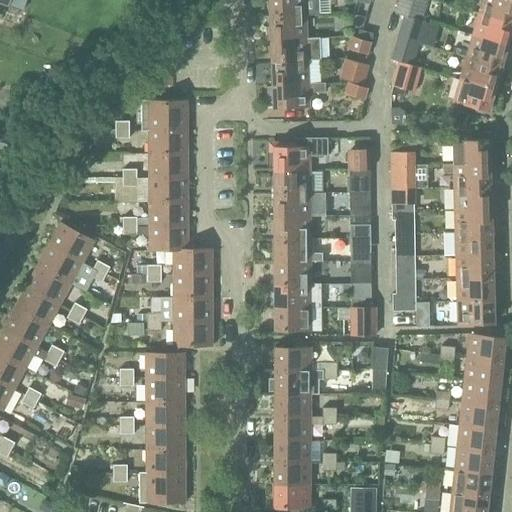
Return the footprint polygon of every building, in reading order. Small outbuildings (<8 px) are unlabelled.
[(317,0),(268,0),(269,17),(306,16),(318,16),(317,0)] [(398,0),(395,13),(422,21),(427,0),(398,0)] [(511,22),(511,0),(481,0),(478,13),(511,22)] [(403,17),(397,38),(418,44),(424,23),(421,22),(422,21),(395,13),(395,14),(403,17)] [(507,45),(511,26),(511,22),(478,13),(472,35),(507,45)] [(306,16),(269,17),(270,40),(307,39),(306,16)] [(368,32),(362,31),(359,30),(357,39),(369,42),(372,33),(368,32)] [(465,57),(501,67),(507,45),(472,35),(465,57)] [(366,55),(367,51),(369,42),(357,39),(350,37),(346,49),(366,55)] [(319,38),(307,39),(270,40),(271,63),(308,61),(319,61),(319,38)] [(391,60),(397,62),(412,66),(418,44),(397,38),(391,60)] [(494,89),(501,67),(465,57),(459,79),(494,89)] [(308,61),(271,63),(272,85),(308,84),(308,61)] [(363,86),(365,78),(368,68),(344,61),(339,79),(356,84),(363,86)] [(412,66),(397,62),(391,85),(413,91),(417,76),(419,69),(412,67),(412,66)] [(370,80),(365,78),(363,86),(356,84),(355,86),(349,85),(343,106),(361,111),(367,88),(370,80)] [(488,111),(494,89),(459,79),(453,101),(488,111)] [(309,108),(308,84),(272,85),(272,87),(267,88),(267,101),(272,101),(273,109),(309,108)] [(141,125),(187,125),(187,101),(141,101),(141,125)] [(114,122),(114,131),(129,131),(129,122),(114,122)] [(148,132),(148,150),(187,150),(187,125),(141,125),(141,131),(148,132)] [(129,139),(129,131),(114,131),(114,139),(129,139)] [(273,147),(273,171),(310,170),(309,157),(326,157),(326,139),(293,139),(293,147),(273,147)] [(453,164),(489,163),(488,139),(452,140),(453,164)] [(148,150),(148,175),(187,175),(187,150),(148,150)] [(347,170),(367,170),(367,152),(347,152),(347,170)] [(413,152),(391,152),(390,152),(390,165),(413,165),(413,152)] [(494,163),(489,163),(453,164),(453,187),(494,185),(494,163)] [(390,165),(391,188),(413,188),(413,165),(390,165)] [(122,170),(122,179),(136,178),(136,170),(122,170)] [(310,193),(310,170),(273,171),(273,193),(310,193)] [(347,170),(347,193),(368,193),(367,170),(347,170)] [(148,175),(148,200),(187,200),(187,175),(148,175)] [(136,178),(122,179),(122,187),(136,187),(136,178)] [(494,185),(453,187),(454,210),(490,209),(495,208),(494,185)] [(391,188),(391,211),(413,211),(413,188),(391,188)] [(273,193),(273,216),(310,216),(310,193),(273,193)] [(347,193),(348,216),(368,216),(368,193),(347,193)] [(148,200),(148,224),(187,224),(187,200),(148,200)] [(490,209),(454,210),(454,233),(491,232),(490,209)] [(414,219),(413,211),(391,211),(391,220),(399,220),(399,234),(413,234),(414,219)] [(310,239),(310,216),(273,216),(273,239),(310,239)] [(368,225),(368,216),(348,216),(348,226),(368,225)] [(122,227),(136,227),(136,218),(122,218),(122,227)] [(60,223),(48,244),(82,262),(94,241),(60,223)] [(148,224),(148,249),(187,249),(187,224),(148,224)] [(136,227),(122,227),(122,235),(136,235),(136,227)] [(492,254),(491,232),(454,233),(445,233),(446,256),(455,255),(492,254)] [(273,239),(273,262),(310,262),(310,239),(273,239)] [(71,284),(82,262),(48,244),(37,265),(71,284)] [(399,248),(400,257),(414,257),(414,248),(399,248)] [(211,249),(187,249),(148,249),(148,252),(172,252),(172,274),(211,274),(211,249)] [(349,254),(349,262),(369,262),(369,253),(349,254)] [(455,255),(456,278),(492,277),(492,254),(455,255)] [(414,271),(414,257),(400,257),(400,280),(414,279),(421,279),(421,271),(414,271)] [(97,261),(93,269),(105,275),(109,268),(97,261)] [(310,284),(310,262),(273,262),(274,285),(310,285),(310,284)] [(370,285),(369,262),(349,262),(350,285),(369,285),(370,285)] [(60,305),(71,284),(37,265),(26,287),(60,305)] [(147,275),(160,275),(160,266),(147,266),(147,275)] [(105,275),(93,269),(89,276),(101,283),(105,275)] [(212,298),(211,274),(172,274),(173,298),(212,298)] [(161,283),(160,275),(147,275),(147,283),(161,283)] [(492,277),(456,278),(456,301),(493,300),(492,277)] [(310,285),(274,285),(274,308),(310,308),(320,308),(320,284),(310,284),(310,285)] [(350,285),(349,308),(368,308),(368,300),(369,300),(369,285),(350,285)] [(48,326),(60,305),(26,287),(14,308),(48,326)] [(212,323),(212,298),(173,298),(173,323),(212,323)] [(493,300),(456,301),(457,325),(494,324),(493,300)] [(415,311),(415,302),(400,303),(400,311),(415,311)] [(74,304),(70,311),(82,318),(86,310),(74,304)] [(3,329),(37,347),(48,326),(14,308),(3,329)] [(310,308),(274,308),(274,331),(311,331),(310,308)] [(349,308),(349,337),(374,337),(373,316),(377,316),(377,308),(368,309),(368,308),(349,308)] [(82,318),(70,311),(66,318),(78,325),(82,318)] [(147,314),(147,323),(161,323),(160,314),(147,314)] [(161,331),(161,323),(147,323),(147,331),(161,331)] [(173,347),(194,347),(212,347),(212,323),(173,323),(173,347)] [(0,355),(25,369),(37,347),(3,329),(0,334),(0,355)] [(466,357),(502,361),(505,338),(468,334),(466,357)] [(51,346),(47,353),(59,360),(63,352),(51,346)] [(371,369),(385,370),(387,348),(372,347),(371,369)] [(440,355),(454,356),(455,348),(440,347),(440,355)] [(274,370),(310,371),(311,348),(274,348),(274,370)] [(59,360),(47,353),(43,361),(55,367),(59,360)] [(145,378),(184,378),(183,353),(145,353),(145,378)] [(0,382),(14,390),(25,369),(0,355),(0,382)] [(454,356),(440,355),(439,363),(453,365),(454,356)] [(500,383),(502,361),(466,357),(463,379),(500,383)] [(322,363),(322,371),(336,371),(336,363),(322,363)] [(119,378),(133,378),(133,370),(119,370),(119,378)] [(273,393),(310,394),(310,371),(274,370),(274,379),(268,379),(268,392),(273,392),(273,393)] [(133,378),(119,378),(119,387),(133,387),(133,378)] [(145,378),(145,403),(184,403),(184,378),(145,378)] [(463,379),(461,402),(497,406),(500,383),(463,379)] [(14,390),(0,382),(0,410),(2,411),(14,390)] [(28,388),(24,395),(37,402),(41,395),(28,388)] [(436,392),(435,400),(448,402),(449,393),(436,392)] [(273,416),(310,417),(310,394),(273,393),(273,416)] [(37,402),(24,395),(20,403),(33,409),(37,402)] [(448,402),(435,400),(434,409),(448,410),(448,402)] [(458,425),(495,429),(497,406),(461,402),(458,425)] [(184,428),(184,403),(145,403),(145,429),(184,428)] [(322,408),(322,417),(336,417),(336,408),(322,408)] [(273,439),(310,440),(310,417),(273,416),(273,439)] [(336,417),(322,417),(322,425),(336,425),(336,417)] [(119,418),(119,426),(133,426),(133,418),(119,418)] [(495,429),(458,425),(456,448),(492,452),(495,429)] [(133,426),(119,426),(119,435),(133,435),(133,426)] [(184,453),(184,428),(145,429),(145,454),(184,453)] [(0,441),(0,445),(11,451),(15,443),(2,437),(0,441)] [(431,437),(430,446),(444,447),(445,439),(431,437)] [(310,440),(273,439),(273,462),(310,463),(310,440)] [(0,454),(7,458),(11,451),(0,445),(0,454)] [(444,447),(430,446),(429,454),(443,456),(444,447)] [(492,452),(456,448),(453,471),(490,475),(492,452)] [(138,473),(138,479),(184,478),(184,453),(145,454),(145,473),(138,473)] [(322,454),(322,462),(336,462),(336,454),(322,454)] [(273,462),(273,485),(309,485),(310,463),(273,462)] [(336,471),(336,462),(322,462),(322,471),(336,471)] [(112,466),(112,475),(126,474),(126,466),(112,466)] [(490,475),(453,471),(451,494),(487,497),(490,475)] [(126,474),(112,475),(112,483),(126,483),(126,474)] [(184,503),(184,478),(138,479),(138,504),(184,503)] [(426,482),(425,491),(438,492),(439,484),(426,482)] [(309,485),(273,485),(273,508),(309,508),(309,485)] [(375,511),(375,489),(350,489),(350,511),(375,511)] [(438,492),(425,491),(424,499),(437,501),(438,492)] [(485,511),(487,497),(451,494),(448,511),(485,511)] [(322,500),(321,509),(335,509),(335,500),(322,500)]
